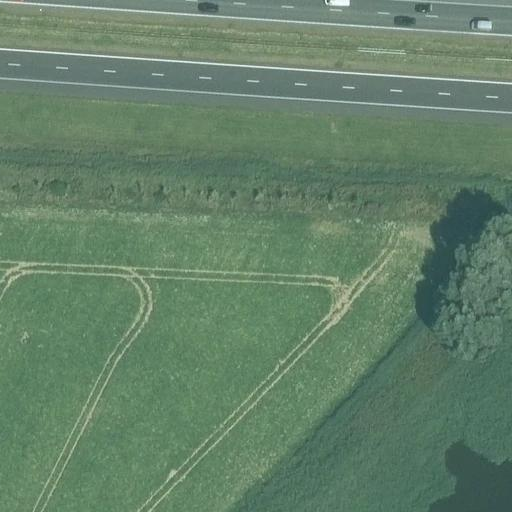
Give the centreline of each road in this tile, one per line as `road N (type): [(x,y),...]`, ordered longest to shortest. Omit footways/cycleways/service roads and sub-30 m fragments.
road 1 (motorway): [(0,62),(511,96)]
road 2 (motorway): [(511,21),(165,0)]
